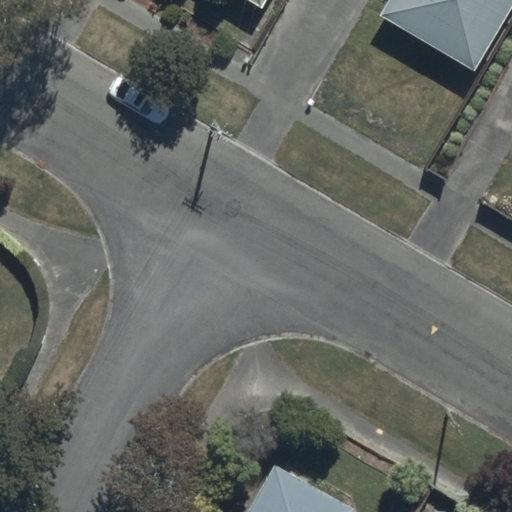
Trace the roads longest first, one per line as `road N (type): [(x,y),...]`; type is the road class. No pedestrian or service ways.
road 1 (residential): [(232,216),(61,511)]
road 2 (residential): [(511,381),(232,216)]
road 3 (residential): [(232,216),(0,80)]
